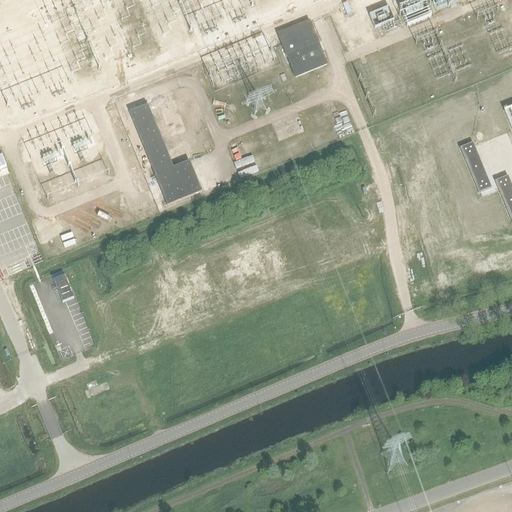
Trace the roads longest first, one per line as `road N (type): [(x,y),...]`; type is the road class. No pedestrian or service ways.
road 1 (secondary): [(0,506),(377,347),(511,308)]
road 2 (unclassified): [(511,467),(388,511)]
